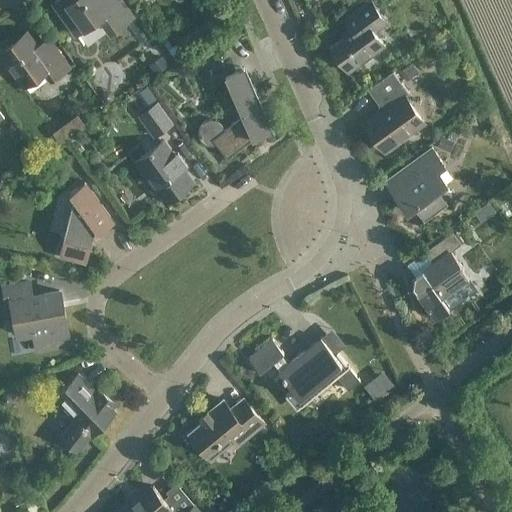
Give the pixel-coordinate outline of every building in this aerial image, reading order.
[(100,16),(108,27),(110,31),(132,15),(121,0),(53,0),(52,1),(76,33),(100,16)] [(348,70),(384,44),(372,26),(384,18),(371,0),(367,0),(344,17),(352,28),(329,45),(348,70)] [(40,50),(25,30),(0,48),(0,53),(23,85),(44,70),(51,79),(69,66),(51,41),(40,50)] [(226,156),(268,123),(243,66),(224,74),(242,113),(223,128),(221,122),(217,119),(211,117),(206,118),(201,122),(198,126),(198,130),(198,135),(201,139),(205,142),(210,143),(216,142),(226,156)] [(388,149),(400,141),(398,138),(423,121),(404,95),(408,92),(392,69),(367,88),(380,104),(379,111),(364,121),(384,149),(387,147),(388,149)] [(154,135),(171,122),(156,102),(139,114),(154,135)] [(165,201),(193,180),(162,139),(135,159),(165,201)] [(423,218),(445,201),(436,188),(446,181),(437,169),(444,164),(431,146),(403,166),(411,177),(392,190),(406,210),(413,205),(423,218)] [(98,231),(113,220),(84,180),(69,191),(77,202),(70,206),(59,253),(86,260),(92,236),(88,230),(94,226),(98,231)] [(435,316),(449,306),(440,295),(468,275),(450,249),(460,242),(451,230),(424,249),(432,261),(413,273),(412,284),(435,316)] [(31,295),(29,281),(3,286),(6,300),(11,299),(15,315),(20,314),(24,331),(33,329),(37,349),(55,345),(54,339),(67,337),(59,290),(31,295)] [(271,336),(248,356),(259,370),(273,359),(280,368),(278,370),(304,401),(336,374),(337,375),(347,387),(359,378),(348,364),(336,350),(334,352),(320,335),(288,362),(280,353),(283,350),(271,336)] [(96,391),(77,372),(54,394),(75,417),(60,436),(76,449),(90,432),(91,433),(114,410),(110,406),(115,400),(99,387),(96,391)] [(235,412),(222,397),(206,410),(209,414),(188,431),(195,439),(194,443),(196,447),(199,449),(203,450),(210,458),(246,428),(250,432),(264,421),(248,401),(235,412)] [(176,511),(152,484),(118,511),(176,511)] [(183,511),(201,511),(193,502),(183,511)]
